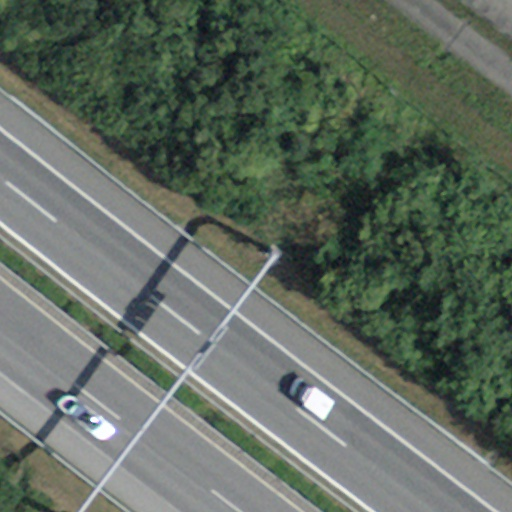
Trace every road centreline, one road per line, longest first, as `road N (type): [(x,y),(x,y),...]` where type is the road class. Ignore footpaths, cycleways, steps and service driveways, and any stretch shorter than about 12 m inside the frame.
road 1 (motorway): [(437,511),(0,167)]
road 2 (motorway): [(0,344),(221,511)]
